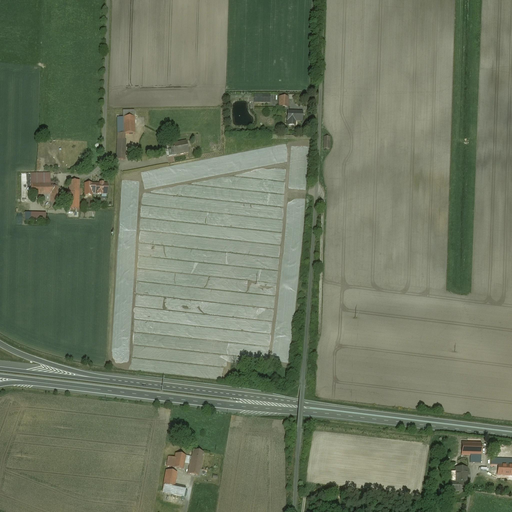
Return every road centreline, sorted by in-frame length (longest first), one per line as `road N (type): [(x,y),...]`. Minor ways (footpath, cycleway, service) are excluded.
road 1 (unclassified): [(323,0),(293,511)]
road 2 (trunk): [(281,405),(511,432)]
road 3 (trunk): [(93,389),(281,405)]
road 4 (motorway): [(156,385),(72,371),(0,343)]
road 5 (trunk): [(156,385),(0,366)]
road 6 (track): [(316,190),(323,204),(319,334)]
road 7 (trunk): [(281,405),(156,385)]
